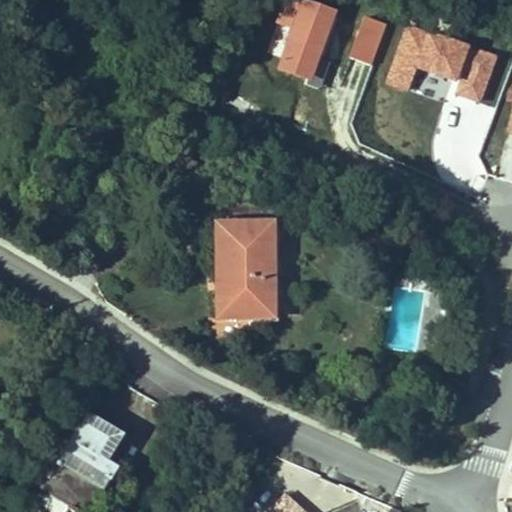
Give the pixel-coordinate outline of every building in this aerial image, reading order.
[(314,58),(324,61),(332,38),(323,34),(330,13),(292,0),(287,0),(279,21),(295,27),(280,68),(307,77),(314,58)] [(371,66),(385,26),(364,18),(350,58),(371,66)] [(193,164),(172,152),(167,162),(188,173),(193,164)] [(194,194),(207,171),(193,164),(188,173),(167,162),(163,160),(156,173),(178,186),(194,194)] [(156,173),(143,197),(166,209),(178,186),(156,173)] [(270,316),(269,225),(217,226),(219,316),(270,316)] [(74,511),(88,511),(115,468),(106,462),(97,457),(113,430),(86,413),(25,511),(65,511),(68,508),(74,511)] [(106,462),(122,435),(113,430),(97,457),(106,462)]
